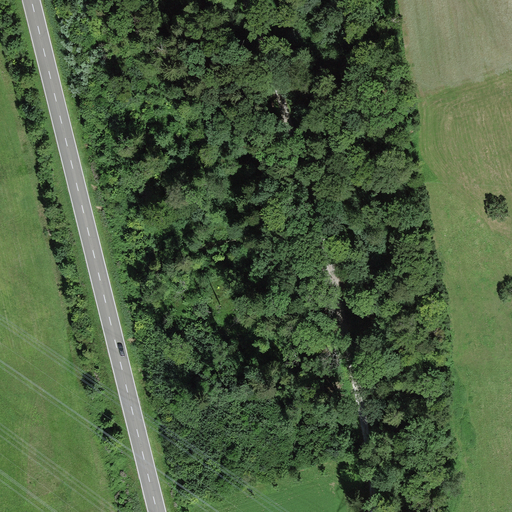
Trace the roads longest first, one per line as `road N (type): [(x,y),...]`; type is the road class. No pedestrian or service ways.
road 1 (track): [(243,0),(283,108),(345,327),(372,511)]
road 2 (primary): [(31,0),(157,511)]
